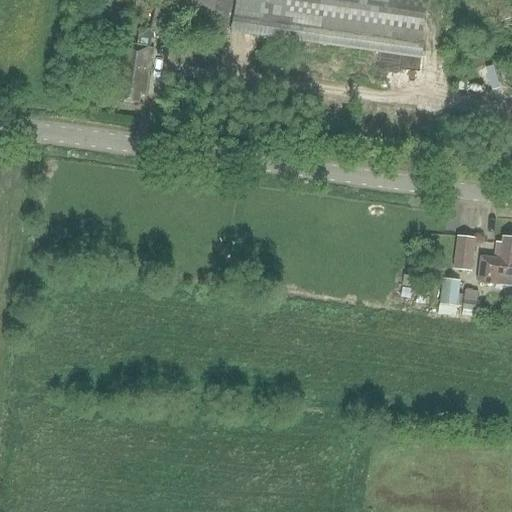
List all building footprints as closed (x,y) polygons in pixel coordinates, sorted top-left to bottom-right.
[(158,0),(156,9),(151,33),(150,33),(139,31),(137,49),(122,46),(118,72),(117,79),(122,80),(118,101),(138,104),(139,96),(144,97),(148,71),(150,72),(153,51),(147,50),(149,39),(153,40),(154,34),(169,37),(176,0),(158,0)] [(212,25),(209,44),(229,47),(235,0),(179,0),(177,0),(174,19),(212,25)] [(457,238),(453,271),(471,273),(475,240),(457,238)] [(511,288),(511,240),(502,239),(502,244),(497,244),(495,260),(481,258),(478,284),(511,288)] [(460,282),(443,280),(438,316),(455,318),(456,307),(461,307),(462,296),(458,296),(460,282)] [(477,308),(481,292),(467,289),(464,304),(477,308)]
